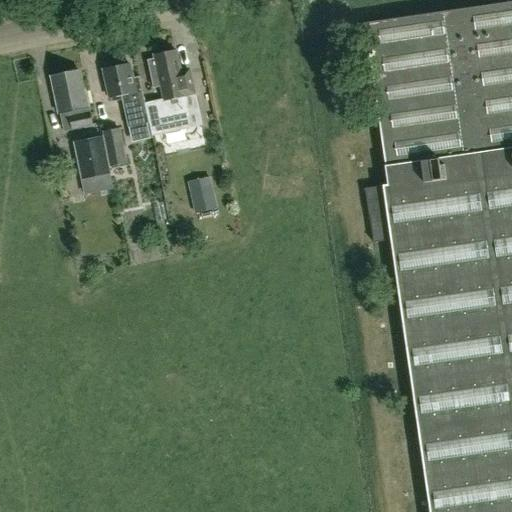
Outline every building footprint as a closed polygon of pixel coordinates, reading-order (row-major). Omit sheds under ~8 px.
[(511,511),(511,1),(364,23),(387,185),(365,188),(369,214),(370,222),(373,243),(390,240),(413,399),(429,511),(511,511)] [(145,104),(149,123),(152,133),(188,125),(182,98),(196,95),(192,79),(193,79),(190,68),(180,70),(175,51),(154,55),(155,59),(147,61),(153,87),(159,86),(162,100),(145,104)] [(149,123),(145,104),(144,104),(138,76),(132,78),(129,63),(103,69),(109,97),(111,97),(112,101),(120,99),(127,128),(129,127),(132,143),(151,139),(147,123),(149,123)] [(83,89),(79,70),(52,76),(59,112),(68,110),(72,128),(93,124),(86,88),(83,89)] [(129,177),(126,163),(127,163),(121,128),(102,132),(110,167),(111,167),(114,179),(129,177)] [(113,187),(102,136),(72,142),(81,180),(99,176),(102,190),(113,187)] [(213,193),(192,198),(195,214),(217,209),(213,193)]
